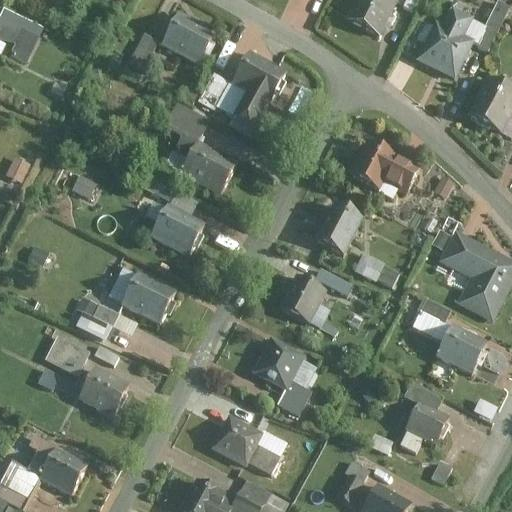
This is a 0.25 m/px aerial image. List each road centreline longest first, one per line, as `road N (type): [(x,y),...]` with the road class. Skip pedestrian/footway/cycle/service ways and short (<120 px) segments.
road 1 (residential): [(113,511),(355,84)]
road 2 (residential): [(355,84),(420,124),(511,216)]
road 3 (residential): [(224,0),(355,84)]
